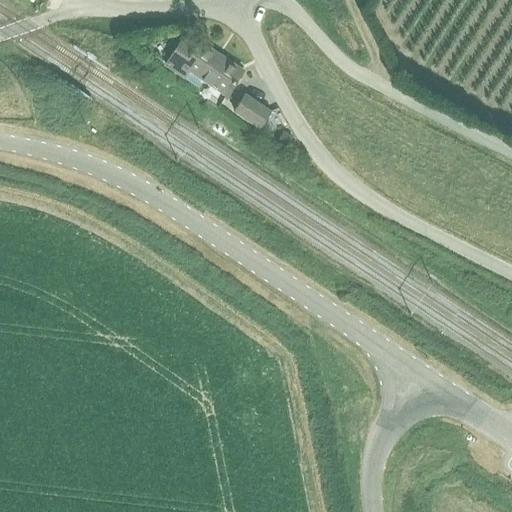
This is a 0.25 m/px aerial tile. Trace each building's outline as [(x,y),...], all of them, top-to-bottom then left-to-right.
[(227,94),(243,71),(201,42),(195,50),(182,41),(166,65),(184,77),(190,69),(227,94)] [(197,88),(195,92),(201,96),(203,93),(205,90),(199,86),(197,88)] [(234,111),(261,128),(272,112),(245,94),(234,111)] [(105,137),(122,148),(129,138),(112,127),(105,137)] [(283,130),(279,136),(289,142),(293,136),(283,130)]
